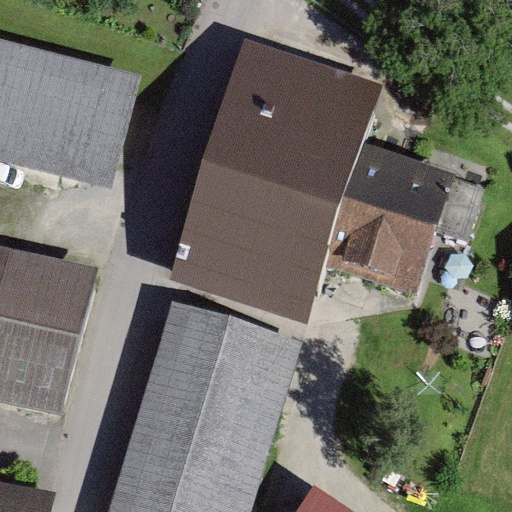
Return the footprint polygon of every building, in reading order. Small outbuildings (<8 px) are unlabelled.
[(151,80),(0,45),(0,161),(125,191),(151,80)] [(399,89),(264,46),(189,282),(330,327),(349,269),(435,296),(471,184),(378,155),(399,89)] [(0,394),(79,411),(108,273),(0,250),(0,394)] [(259,511),(310,346),(189,310),(128,511),(259,511)] [(45,511),(48,495),(0,486),(0,511),(45,511)] [(345,511),(315,492),(301,511),(345,511)]
